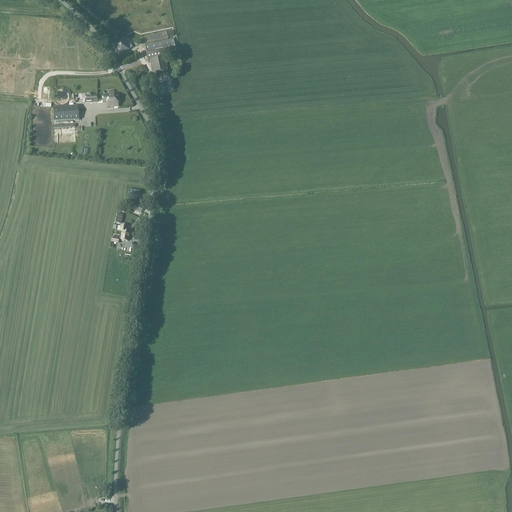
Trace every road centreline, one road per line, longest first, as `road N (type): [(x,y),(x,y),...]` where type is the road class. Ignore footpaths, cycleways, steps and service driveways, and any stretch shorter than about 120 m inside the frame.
road 1 (unclassified): [(116,511),(116,453),(157,155),(107,49),(60,0)]
road 2 (track): [(11,165),(155,181)]
road 3 (track): [(175,0),(184,80),(166,112),(146,119)]
